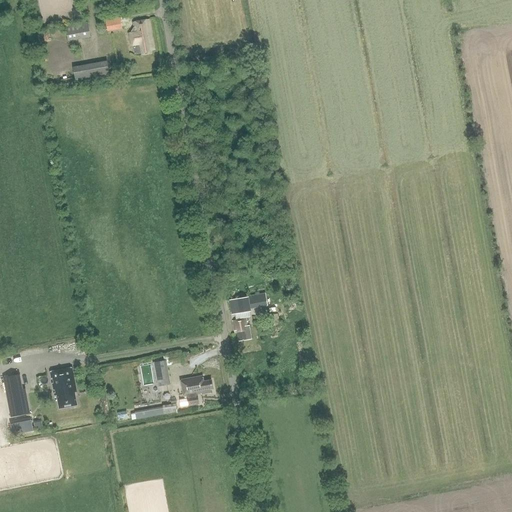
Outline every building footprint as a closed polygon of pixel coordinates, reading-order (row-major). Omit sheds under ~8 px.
[(119,16),(105,19),(107,32),(122,29),(119,16)] [(133,47),(141,45),(142,54),(151,53),(150,49),(154,48),(149,18),(133,21),(134,27),(134,26),(131,33),(127,33),(130,46),(132,45),(133,47)] [(65,27),(68,41),(90,37),(88,23),(65,27)] [(48,60),(46,49),(38,50),(40,61),(48,60)] [(107,61),(73,67),(76,85),(110,79),(107,61)] [(248,297),(250,308),(266,305),(265,295),(248,297)] [(246,326),(245,319),(250,318),(249,311),(251,311),(248,297),(229,301),(232,314),(235,314),(236,320),(233,321),(235,331),(237,331),(239,341),(252,339),(250,325),(246,326)] [(277,314),(266,315),(267,324),(278,323),(277,314)] [(153,363),(157,388),(170,385),(167,365),(185,362),(184,353),(163,356),(164,361),(153,363)] [(59,409),(77,405),(75,392),(77,392),(72,367),(50,371),(55,396),(57,396),(59,409)] [(23,389),(20,375),(3,378),(10,417),(30,414),(25,389),(23,389)] [(198,404),(196,394),(201,393),(201,394),(211,392),(210,389),(213,389),(212,380),(204,382),(203,376),(181,380),(184,396),(187,396),(189,406),(198,404)] [(134,413),(135,419),(163,414),(162,408),(134,413)] [(33,421),(35,430),(43,428),(41,420),(33,421)]
